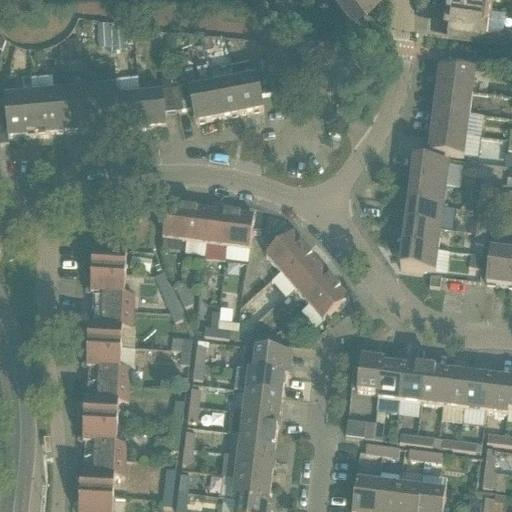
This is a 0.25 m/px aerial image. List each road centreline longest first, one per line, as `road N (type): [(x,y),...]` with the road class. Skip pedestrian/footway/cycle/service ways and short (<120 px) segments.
road 1 (residential): [(38,215),(47,247),(44,334),(59,452),(57,511)]
road 2 (residential): [(38,215),(71,197),(163,176),(264,188),(319,214)]
road 3 (residential): [(316,511),(322,357),(387,291)]
road 4 (residential): [(319,214),(386,119),(406,0)]
road 5 (tertiary): [(10,511),(19,421),(0,326)]
road 6 (residential): [(387,291),(417,321),(452,336),(511,340)]
